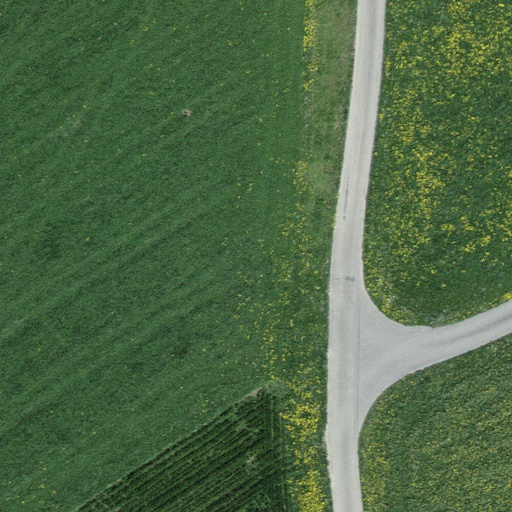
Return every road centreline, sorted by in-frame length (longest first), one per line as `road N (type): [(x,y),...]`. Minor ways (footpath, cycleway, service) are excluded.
road 1 (unclassified): [(372,0),(345,293),(348,511)]
road 2 (track): [(343,360),(440,342),(511,314)]
